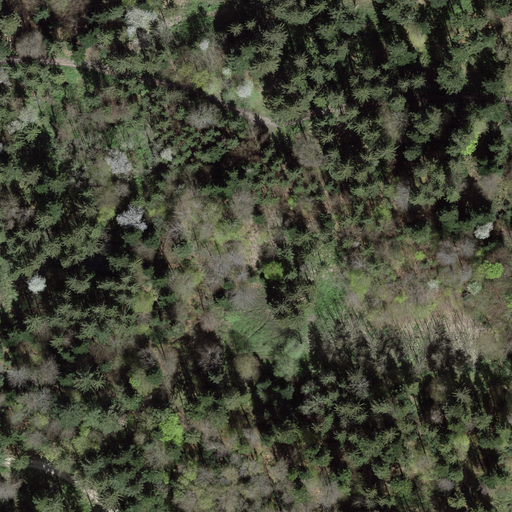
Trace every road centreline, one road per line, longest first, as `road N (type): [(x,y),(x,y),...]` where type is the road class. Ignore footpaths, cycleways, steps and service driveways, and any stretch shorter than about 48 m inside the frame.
road 1 (track): [(0,61),(72,63),(135,77),(269,121),(401,95),(511,101)]
road 2 (track): [(511,384),(394,377),(299,357),(229,359),(177,380),(125,438),(55,451),(34,469)]
road 3 (track): [(0,464),(67,481),(118,511)]
road 4 (track): [(301,511),(343,503),(424,511)]
